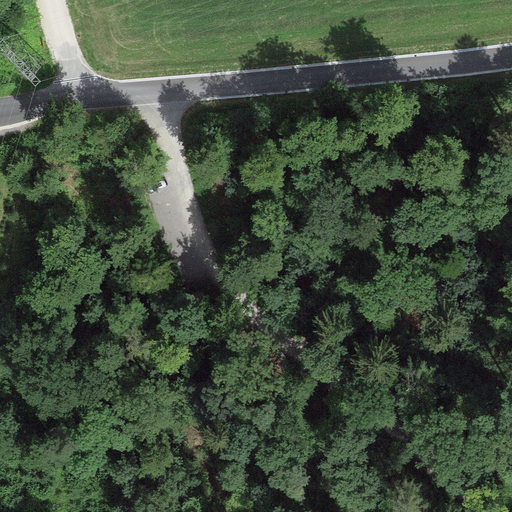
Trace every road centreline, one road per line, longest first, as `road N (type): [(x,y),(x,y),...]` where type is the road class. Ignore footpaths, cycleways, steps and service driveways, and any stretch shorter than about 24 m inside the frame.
road 1 (unclassified): [(0,115),(79,98),(511,60)]
road 2 (track): [(201,259),(488,511)]
